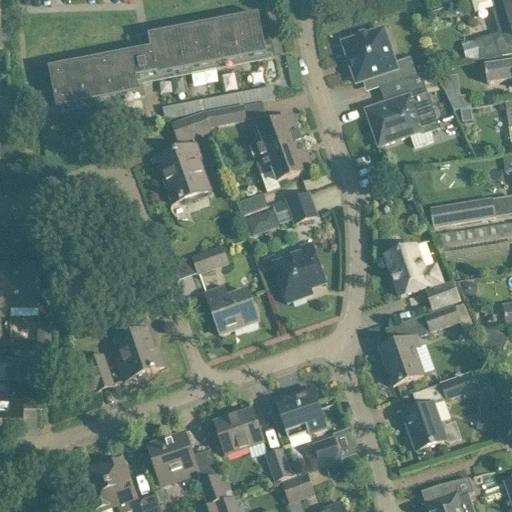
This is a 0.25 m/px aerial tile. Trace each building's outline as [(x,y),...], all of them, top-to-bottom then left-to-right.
[(511,0),(506,2),(508,8),(493,13),(500,35),(477,42),(462,47),(467,63),(485,60),(485,61),(504,58),(503,57),(509,56),(511,55),(511,0)] [(267,57),(259,19),(150,40),(152,54),(148,55),(135,58),(135,56),(50,73),(58,111),(140,95),(138,82),(267,57)] [(395,66),(383,32),(371,37),(368,34),(364,33),(360,35),(357,38),(356,42),(344,46),(345,48),(342,52),(343,56),(345,59),(349,61),(357,86),(382,77),(386,88),(417,78),(411,60),(395,66)] [(511,65),(505,67),(504,58),(485,61),(487,73),(489,85),(511,81),(511,65)] [(439,92),(432,73),(422,77),(422,76),(417,78),(386,88),(380,91),(386,107),(367,113),(373,133),(370,135),(374,147),(378,146),(379,150),(398,143),(411,139),(415,151),(434,144),(430,135),(441,131),(429,96),(439,92)] [(165,121),(275,99),(273,90),(163,111),(165,121)] [(452,102),(449,102),(454,113),(471,111),(469,99),(452,102)] [(0,117),(10,117),(10,116),(10,101),(0,101),(0,117)] [(248,124),(244,110),(207,117),(207,118),(209,129),(210,130),(211,133),(248,124)] [(471,112),(461,113),(463,125),(473,124),(471,112)] [(0,137),(11,137),(10,117),(0,117),(0,137)] [(179,145),(211,134),(211,133),(210,130),(209,129),(207,118),(207,117),(174,128),(179,145)] [(256,163),(303,146),(293,120),(259,132),(263,143),(250,148),(256,163)] [(65,150),(148,134),(146,124),(63,140),(65,150)] [(279,185),(312,173),(303,146),(256,163),(261,177),(274,173),(279,185)] [(174,207),(193,200),(210,194),(198,162),(201,161),(196,148),(158,162),(174,207)] [(242,220),(267,210),(262,197),(237,206),(242,220)] [(296,227),(298,226),(317,219),(309,197),(288,204),(296,227)] [(435,230),(497,220),(494,202),(432,212),(435,230)] [(246,222),(253,239),(279,229),(272,212),(246,222)] [(511,226),(435,238),(431,239),(435,249),(437,249),(511,237),(511,226)] [(416,250),(406,253),(387,260),(401,300),(442,285),(436,270),(427,245),(416,250)] [(287,307),(313,298),(311,290),(326,284),(312,246),(302,250),(303,256),(273,266),(287,307)] [(222,251),(213,254),(194,261),(199,276),(218,269),(227,266),(222,251)] [(36,266),(7,267),(7,273),(9,311),(9,319),(38,318),(38,325),(38,346),(51,346),(50,325),(50,303),(37,304),(36,266)] [(7,273),(0,272),(0,311),(9,311),(7,273)] [(434,313),(459,304),(453,287),(428,296),(434,313)] [(227,302),(223,291),(207,297),(219,331),(222,338),(259,325),(248,294),(227,302)] [(511,328),(511,308),(503,310),(506,329),(511,328)] [(459,325),(453,311),(427,320),(426,318),(400,327),(406,344),(381,353),(394,390),(423,379),(415,357),(421,355),(416,342),(432,337),(432,335),(459,325)] [(154,352),(147,333),(128,340),(117,344),(130,382),(152,374),(152,375),(157,374),(157,373),(160,371),(165,370),(159,353),(154,354),(154,352)] [(88,363),(88,364),(75,369),(84,397),(97,393),(97,394),(113,389),(103,358),(88,363)] [(42,387),(42,365),(10,365),(10,385),(0,384),(0,420),(21,421),(21,387),(42,387)] [(448,403),(476,393),(471,378),(442,388),(448,403)] [(58,392),(62,406),(82,399),(77,386),(58,392)] [(309,439),(327,432),(313,392),(276,405),(288,441),(307,434),(309,439)] [(432,449),(445,444),(450,446),(462,442),(456,426),(445,430),(435,405),(422,410),(403,417),(418,458),(433,453),(432,449)] [(511,419),(511,416),(488,411),(487,414),(482,413),(478,432),(508,438),(511,419)] [(226,457),(264,444),(253,413),(215,426),(226,457)] [(193,459),(186,436),(148,449),(161,486),(197,473),(201,485),(209,508),(216,506),(228,501),(221,479),(211,453),(193,459)] [(321,469),(342,462),(335,441),(314,448),(321,469)] [(276,484),(282,482),(291,479),(282,453),(267,458),(276,484)] [(132,511),(129,502),(134,500),(125,476),(129,475),(127,468),(113,462),(106,464),(107,468),(84,477),(97,511),(98,511),(117,505),(119,511),(132,511)] [(291,508),(316,499),(307,474),(291,479),(282,482),(291,508)] [(427,511),(474,511),(470,498),(474,496),(469,481),(439,488),(445,504),(427,511)] [(142,511),(160,511),(156,499),(143,503),(141,507),(142,511)] [(217,511),(238,511),(234,499),(228,501),(216,506),(217,511)]
